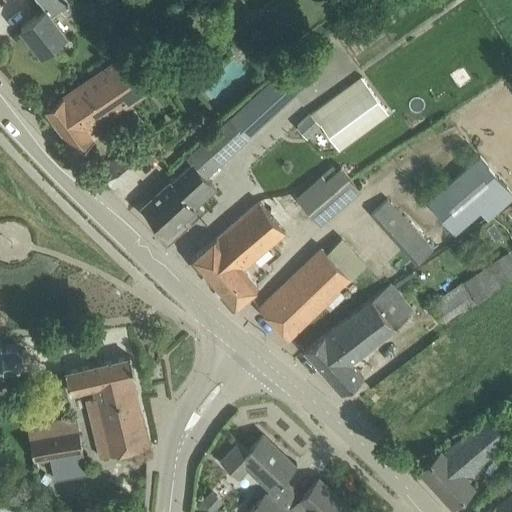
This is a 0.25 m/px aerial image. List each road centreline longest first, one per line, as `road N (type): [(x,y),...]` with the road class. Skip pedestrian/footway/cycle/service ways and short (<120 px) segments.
road 1 (secondary): [(250,350),(171,288),(0,109)]
road 2 (secondary): [(429,511),(363,443),(250,350)]
road 3 (tertiary): [(170,511),(179,444),(250,350)]
